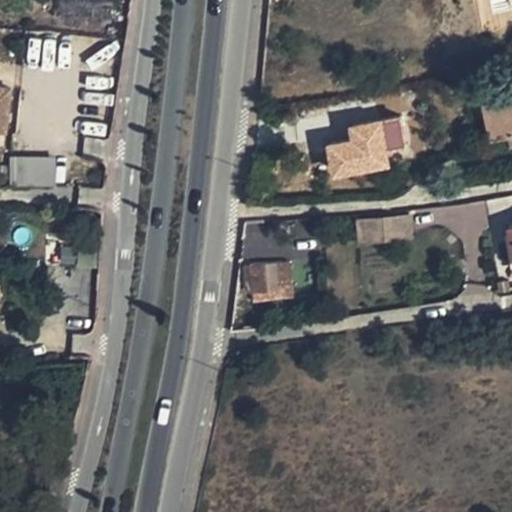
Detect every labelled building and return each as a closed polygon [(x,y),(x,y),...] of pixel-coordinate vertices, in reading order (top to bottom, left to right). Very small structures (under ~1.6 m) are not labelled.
[(21,36),(0,33),(0,62),(18,64),(21,36)] [(0,125),(4,126),(8,79),(0,78),(0,125)] [(511,94),(505,96),(502,87),(482,92),(492,139),(511,134),(511,94)] [(482,92),(470,94),(479,141),(492,139),(482,92)] [(399,117),(346,126),(348,141),(323,145),(329,179),(391,170),(388,152),(404,149),(399,117)] [(9,186),(55,184),(54,155),(8,157),(9,186)] [(362,242),(413,237),(411,213),(401,214),(360,218),(362,242)] [(291,225),(244,225),(244,252),(291,252),(291,225)] [(283,271),(283,262),(253,263),(253,270),(255,290),(267,289),(268,298),(286,297),(283,271)] [(283,262),(283,271),(291,270),(291,268),(290,262),(283,262)]
